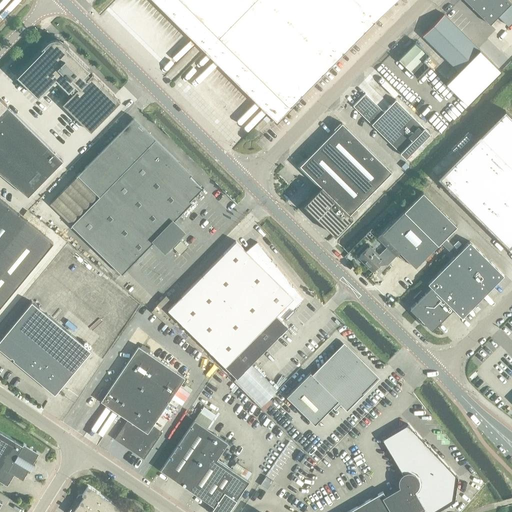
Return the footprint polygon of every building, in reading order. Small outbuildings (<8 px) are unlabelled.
[(153,0),(276,122),(291,107),(290,106),(375,21),(395,0),(153,0)] [(464,0),(490,25),(511,3),(507,0),(464,0)] [(480,50),(444,14),(422,36),(479,93),(505,65),(484,44),(480,50)] [(62,43),(60,42),(59,41),(58,41),(58,38),(57,38),(53,38),(52,38),(52,41),(51,41),(50,42),(48,43),(47,42),(43,46),(44,48),(17,76),(38,96),(55,78),(72,94),(62,104),(91,132),(120,102),(92,74),(90,76),(86,72),(89,70),(66,47),(67,46),(63,42),(62,43)] [(417,78),(429,66),(423,61),(429,55),(416,42),(398,60),(417,78)] [(383,82),(380,85),(386,93),(390,90),(383,82)] [(384,112),(365,94),(353,106),(371,124),(400,153),(424,128),(396,100),(384,112)] [(0,173),(28,196),(63,161),(6,105),(7,105),(0,98),(0,173)] [(511,117),(505,110),(437,179),(508,249),(509,249),(511,251),(511,117)] [(262,120),(254,128),(258,132),(266,123),(262,120)] [(321,187),(350,215),(391,172),(342,123),(300,166),(321,187)] [(195,181),(140,127),(129,127),(122,134),(120,132),(78,175),(99,196),(71,225),(122,275),(186,210),(184,208),(195,196),(195,181)] [(352,217),(350,215),(321,187),(303,204),(335,235),(352,217)] [(423,192),(403,212),(437,245),(456,226),(423,192)] [(0,255),(28,222),(0,198),(0,255)] [(403,212),(377,239),(386,248),(383,251),(388,256),(384,260),(388,264),(400,253),(416,269),(438,246),(437,245),(403,212)] [(236,241),(168,310),(238,379),(287,326),(282,321),(304,299),(257,242),(246,251),(236,241)] [(462,317),(503,275),(469,242),(428,284),(431,287),(424,294),(421,291),(413,299),(417,302),(410,309),(432,330),(453,309),(462,317)] [(379,255),(370,246),(358,258),(373,272),(376,268),(380,272),(388,264),(384,260),(388,256),(383,251),(379,255)] [(32,302),(0,340),(0,349),(55,395),(91,351),(32,302)] [(335,408),(340,403),(347,410),(378,378),(344,345),(313,376),(310,373),(287,397),(315,425),(333,406),(335,408)] [(144,459),(157,439),(156,438),(161,432),(152,426),(185,378),(138,346),(101,401),(128,419),(122,429),(123,429),(116,438),(134,450),(133,451),(144,459)] [(249,481),(217,459),(228,443),(195,420),(160,470),(214,507),(211,511),(228,511),(237,500),(236,500),(249,481)] [(433,511),(451,499),(456,477),(408,425),(383,439),(405,477),(402,479),(402,485),(404,487),(386,498),(383,492),(348,511),(433,511)] [(0,431),(0,480),(7,485),(14,474),(23,479),(29,469),(31,471),(35,464),(33,463),(39,453),(24,443),(23,445),(0,431)] [(266,477),(261,485),(267,489),(272,481),(266,477)] [(122,511),(117,508),(118,506),(88,486),(82,495),(79,496),(77,499),(78,503),(71,511),(122,511)]
